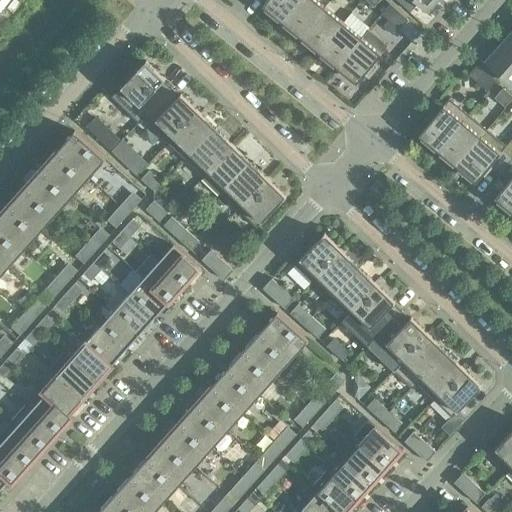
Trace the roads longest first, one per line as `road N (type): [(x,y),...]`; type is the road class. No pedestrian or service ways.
road 1 (residential): [(328,188),(39,511)]
road 2 (residential): [(166,0),(165,32),(328,188)]
road 3 (residential): [(328,188),(511,366)]
road 4 (residential): [(159,0),(0,172)]
road 5 (residential): [(372,140),(200,0)]
road 6 (residential): [(372,140),(496,0)]
road 7 (residential): [(511,257),(372,140)]
road 8 (residential): [(511,391),(403,511)]
